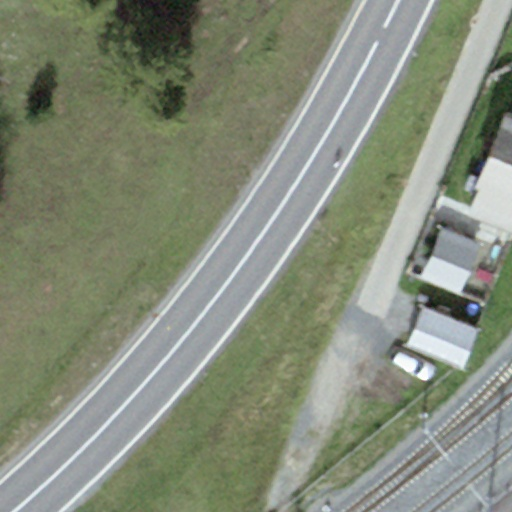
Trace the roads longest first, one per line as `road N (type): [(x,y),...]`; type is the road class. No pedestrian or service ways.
road 1 (primary): [(399,0),(255,244),(109,422),(14,511)]
road 2 (track): [(371,308),(275,511)]
